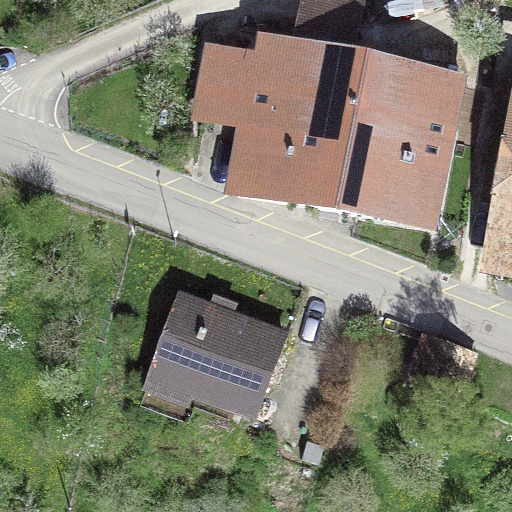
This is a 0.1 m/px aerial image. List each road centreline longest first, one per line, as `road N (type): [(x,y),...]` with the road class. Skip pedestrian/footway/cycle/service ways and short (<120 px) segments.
road 1 (tertiary): [(0,146),(511,345)]
road 2 (track): [(228,0),(0,102)]
